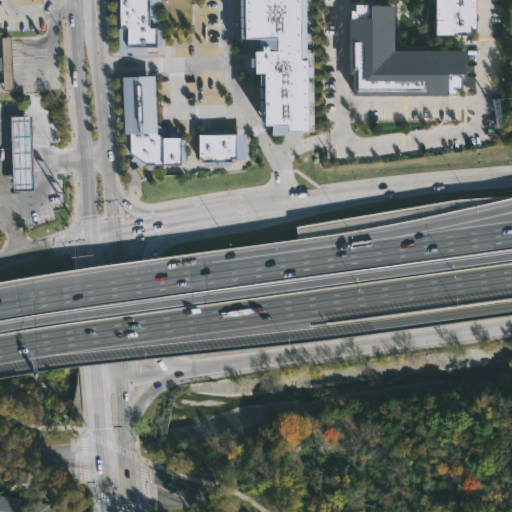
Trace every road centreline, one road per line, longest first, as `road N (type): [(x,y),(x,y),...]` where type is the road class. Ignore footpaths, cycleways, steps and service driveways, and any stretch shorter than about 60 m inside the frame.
road 1 (secondary): [(511,179),(113,232)]
road 2 (secondary): [(77,0),(98,380)]
road 3 (motorway): [(511,252),(188,297)]
road 4 (motorway): [(189,318),(511,273)]
road 5 (motorway): [(191,342),(511,303)]
road 6 (secondary): [(237,367),(511,331)]
road 7 (motorway): [(403,246),(187,276)]
road 8 (secondary): [(113,232),(103,27)]
road 9 (secondary): [(166,223),(139,249),(140,346),(147,362),(172,375)]
road 10 (motorway): [(188,297),(31,318)]
road 11 (motorway): [(187,276),(32,296)]
road 12 (motorway): [(37,340),(191,342)]
road 13 (motorway): [(37,340),(189,318)]
road 14 (secondary): [(121,380),(113,232)]
